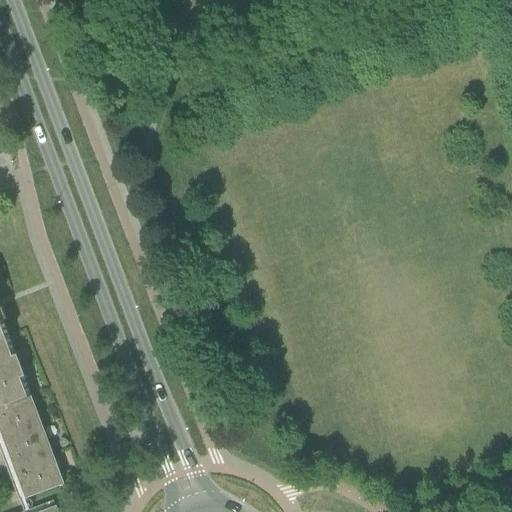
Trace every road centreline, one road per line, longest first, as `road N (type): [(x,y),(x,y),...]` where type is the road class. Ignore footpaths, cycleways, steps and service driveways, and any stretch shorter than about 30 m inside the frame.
road 1 (tertiary): [(202,505),(12,0)]
road 2 (tertiary): [(0,22),(182,511)]
